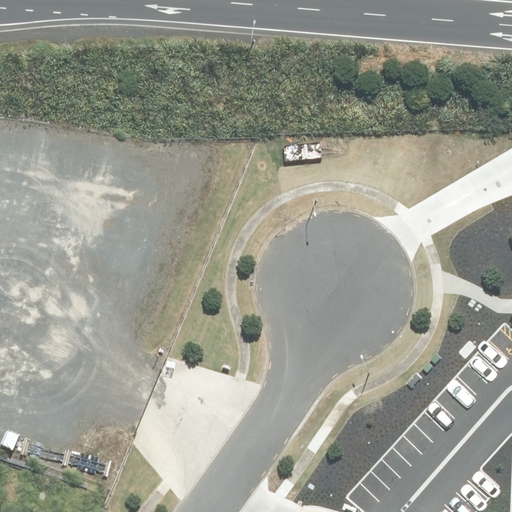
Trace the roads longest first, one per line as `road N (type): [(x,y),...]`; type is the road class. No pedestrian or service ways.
road 1 (motorway): [(511,29),(180,0)]
road 2 (unclassified): [(331,294),(313,358),(207,511)]
